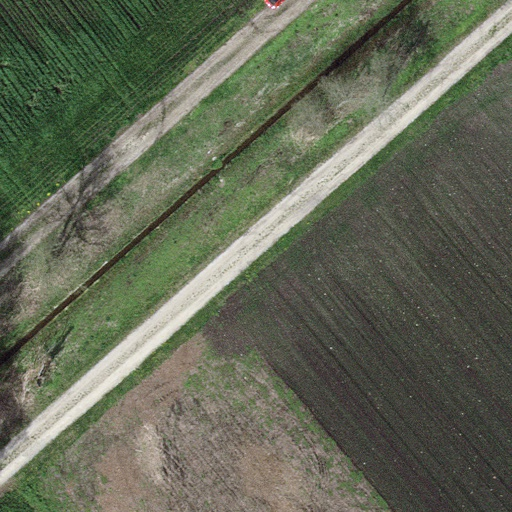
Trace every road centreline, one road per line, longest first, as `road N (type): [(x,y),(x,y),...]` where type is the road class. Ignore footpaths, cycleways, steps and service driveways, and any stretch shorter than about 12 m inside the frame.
road 1 (track): [(511,13),(0,468)]
road 2 (track): [(0,269),(304,0)]
